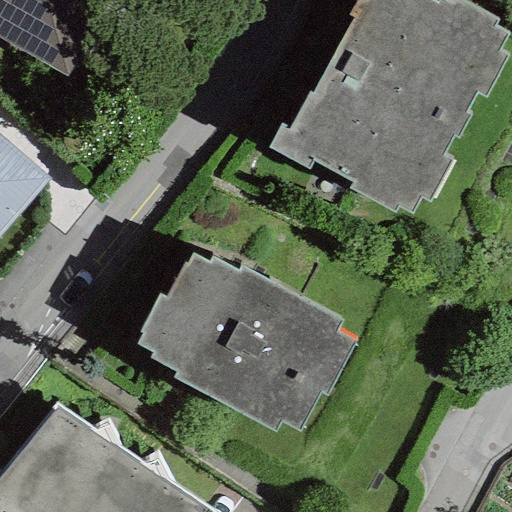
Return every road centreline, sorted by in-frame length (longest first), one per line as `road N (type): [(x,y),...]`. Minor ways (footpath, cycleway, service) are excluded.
road 1 (residential): [(0,337),(174,118),(244,0)]
road 2 (residential): [(451,511),(511,406)]
